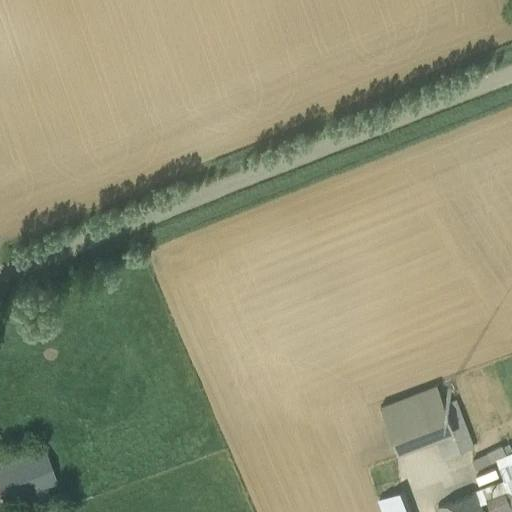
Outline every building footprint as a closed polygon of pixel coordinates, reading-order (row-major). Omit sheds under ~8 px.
[(437,384),(381,405),(399,453),(455,432),(437,384)] [(31,444),(0,455),(0,490),(4,501),(27,493),(31,504),(49,497),(45,486),(56,482),(44,451),(35,454),(31,444)] [(408,511),(400,490),(377,500),(381,511),(408,511)] [(483,511),(476,491),(437,506),(439,511),(483,511)] [(498,511),(511,507),(510,506),(505,492),(486,500),(487,502),(490,511),(498,511)]
